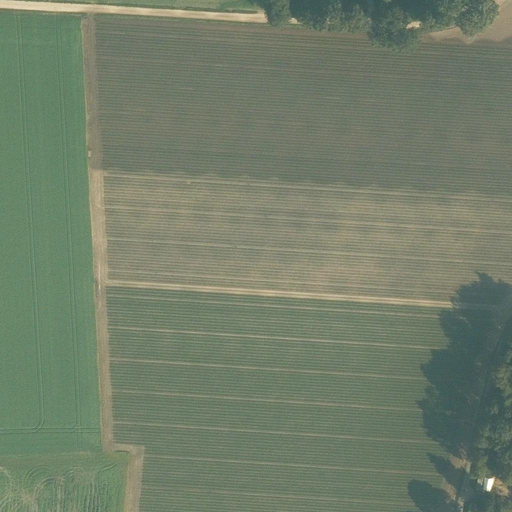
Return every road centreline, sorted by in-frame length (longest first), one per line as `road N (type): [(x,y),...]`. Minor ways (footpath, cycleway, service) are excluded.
road 1 (track): [(0,5),(406,22),(439,20),(472,0)]
road 2 (unclassified): [(467,511),(511,333)]
